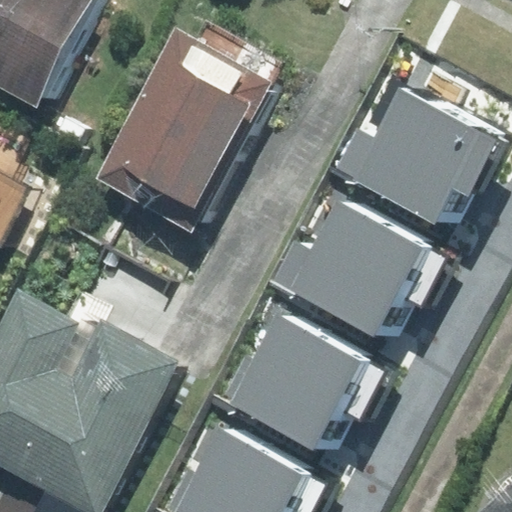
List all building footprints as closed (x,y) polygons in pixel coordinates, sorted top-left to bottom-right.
[(117,0),(0,0),(0,79),(63,110),(117,0)] [(280,72),(194,29),(119,180),(205,223),(227,234),(292,103),(270,92),(280,72)] [(464,335),(511,250),(511,147),(501,141),(464,206),(360,147),(305,245),(390,293),(366,336),(440,378),(464,335)] [(97,321),(33,287),(0,350),(0,454),(109,511),(126,511),(201,370),(206,361),(121,316),(89,378),(72,369),(97,321)] [(511,511),(511,494),(488,511),(511,511)]
